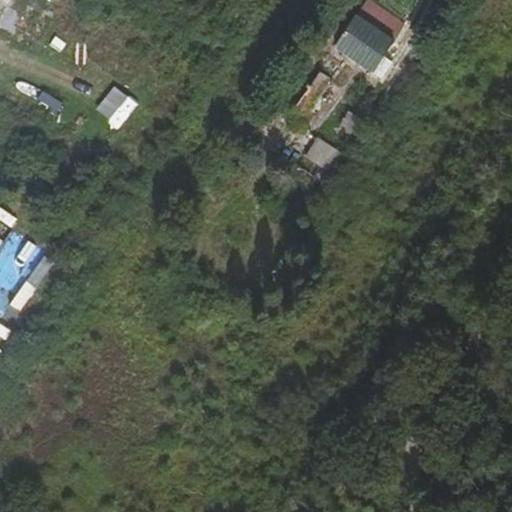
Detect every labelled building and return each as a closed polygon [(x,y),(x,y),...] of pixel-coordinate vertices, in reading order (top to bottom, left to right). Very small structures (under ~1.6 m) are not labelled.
[(374,0),(367,0),(361,9),(397,35),(406,23),(374,0)] [(361,9),(344,32),(381,58),(397,35),(361,9)] [(381,58),(344,32),(321,61),(360,88),(381,58)] [(318,101),(306,93),(295,106),(303,111),(313,106),(318,101)] [(368,120),(350,107),(339,122),(357,135),(368,120)] [(345,151),(318,135),(305,158),(332,173),(345,151)]
